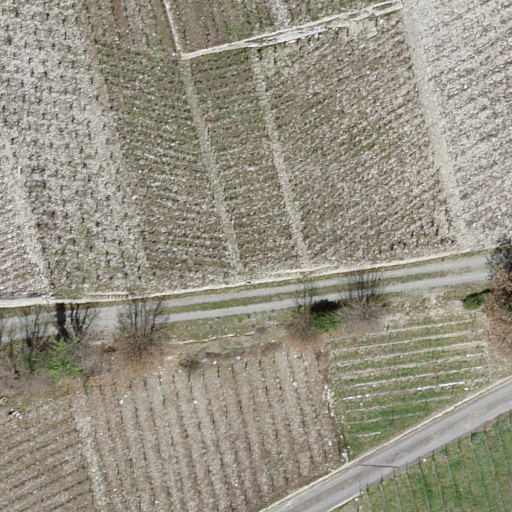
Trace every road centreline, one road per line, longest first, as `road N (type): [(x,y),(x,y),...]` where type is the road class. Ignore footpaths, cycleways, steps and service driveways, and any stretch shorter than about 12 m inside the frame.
road 1 (track): [(511,266),(0,342)]
road 2 (track): [(315,511),(511,403)]
